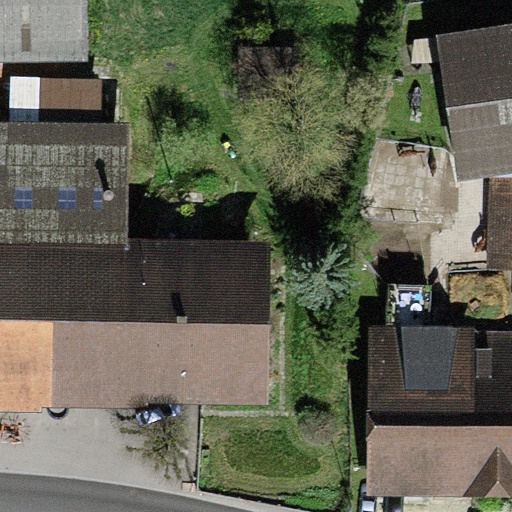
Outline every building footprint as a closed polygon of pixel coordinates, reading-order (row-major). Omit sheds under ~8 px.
[(79,0),(0,0),(0,55),(80,56),(79,0)] [(511,37),(443,46),(458,169),(511,162),(511,37)] [(116,134),(0,132),(0,373),(250,377),(251,274),(114,272),(116,134)] [(511,171),(492,175),(492,268),(511,268),(511,171)] [(385,288),(377,300),(376,471),(511,471),(511,339),(427,339),(428,289),(385,288)]
